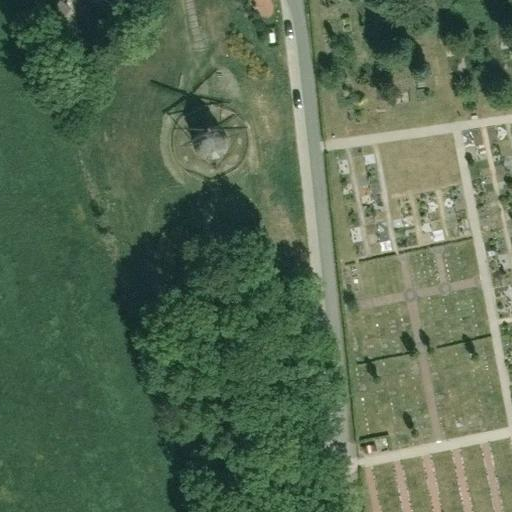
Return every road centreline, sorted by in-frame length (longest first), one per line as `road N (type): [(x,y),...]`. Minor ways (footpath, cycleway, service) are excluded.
road 1 (residential): [(339,511),(334,349),(296,0)]
road 2 (track): [(301,511),(271,355),(242,267),(206,217)]
road 3 (track): [(211,184),(206,224),(240,377),(248,488)]
